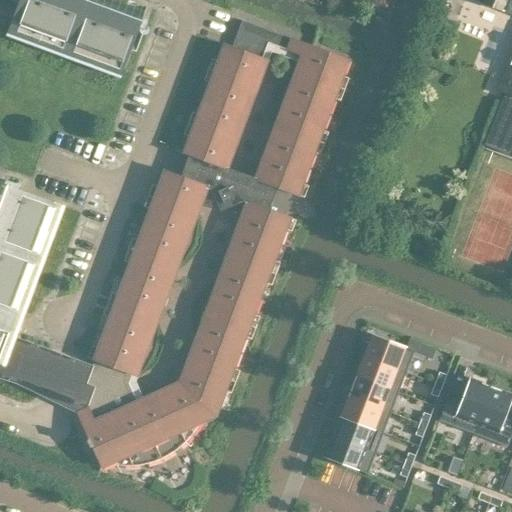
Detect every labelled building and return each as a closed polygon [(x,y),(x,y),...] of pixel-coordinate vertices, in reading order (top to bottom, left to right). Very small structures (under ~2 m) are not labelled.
[(147,7),(127,0),(18,0),(8,29),(123,71),(147,7)] [(393,0),(372,0),(371,5),(388,12),(393,0)] [(511,0),(481,0),(481,2),(505,12),(510,0),(511,0),(511,60),(500,91),(511,95),(511,0)] [(262,182),(299,196),(350,59),(293,38),(293,39),(244,21),(234,47),(227,45),(187,155),(224,169),(269,45),(307,59),(262,182)] [(494,118),(490,127),(502,132),(506,123),(494,118)] [(511,148),(511,138),(491,130),(485,145),(509,155),(511,148)] [(95,362),(132,376),(203,185),(166,171),(95,362)] [(0,378),(16,383),(35,389),(35,388),(74,400),(79,411),(87,407),(94,387),(86,384),(93,366),(93,365),(9,334),(57,204),(0,182),(0,378)] [(92,446),(101,467),(109,463),(124,465),(139,465),(154,461),(168,455),(180,446),(191,435),(199,422),(215,415),(289,217),(269,209),(252,203),(183,385),(164,394),(162,389),(143,397),(136,382),(130,380),(93,366),(86,384),(94,387),(87,407),(79,411),(76,412),(76,413),(88,439),(86,440),(90,447),(92,446)] [(415,350),(372,334),(363,356),(406,372),(415,350)] [(406,372),(363,356),(356,376),(399,392),(406,372)] [(439,372),(435,383),(442,386),(446,375),(439,372)] [(399,392),(356,376),(348,396),(391,413),(399,392)] [(473,434),(491,386),(469,378),(460,401),(448,397),(439,421),(473,434)] [(435,383),(430,394),(438,397),(442,386),(435,383)] [(511,398),(511,394),(491,386),(473,434),(508,447),(511,435),(511,420),(505,418),(511,398)] [(391,413),(348,396),(340,416),(383,433),(391,413)] [(424,412),(419,423),(427,426),(431,415),(424,412)] [(340,416),(333,437),(376,453),(383,433),(340,416)] [(419,423),(415,435),(422,437),(427,426),(419,423)] [(325,458),(368,474),(376,453),(333,437),(325,458)] [(476,440),(469,460),(491,468),(498,448),(476,440)] [(408,453),(404,464),(411,467),(416,455),(408,453)] [(404,464),(400,475),(407,478),(411,467),(404,464)] [(437,484),(448,488),(451,480),(440,476),(437,484)] [(448,488),(459,492),(462,485),(451,480),(448,488)] [(306,490),(303,508),(312,509),(315,492),(306,490)] [(477,499),(489,503),(491,496),(480,492),(477,499)] [(489,503),(500,508),(503,500),(491,496),(489,503)]
